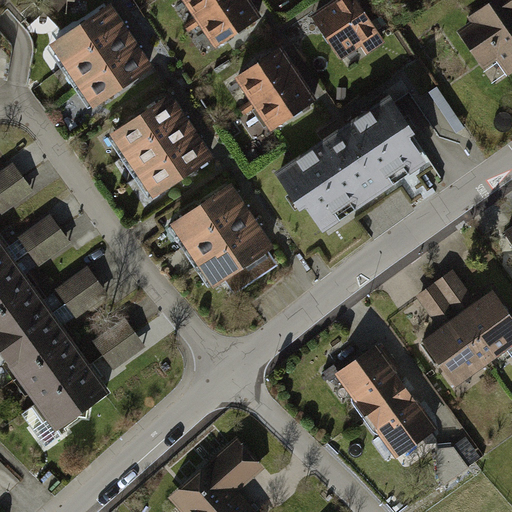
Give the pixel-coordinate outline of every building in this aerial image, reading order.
[(183,0),(199,24),(235,0),(183,0)] [(247,0),(235,0),(199,24),(218,52),(263,22),(247,0)] [(354,0),(350,0),(315,22),(347,71),(385,47),(354,0)] [(475,23),(461,33),(483,65),(500,54),(511,70),(511,69),(511,0),(496,0),(471,17),(475,23)] [(57,41),(72,64),(129,26),(115,4),(57,41)] [(144,49),(129,26),(72,64),(87,86),(144,49)] [(159,70),(144,49),(87,86),(102,108),(159,70)] [(238,80),(254,106),(300,76),(284,51),(238,80)] [(319,106),(300,76),(254,106),(273,135),(319,106)] [(123,144),(137,165),(195,128),(182,107),(123,144)] [(395,107),(286,178),(326,239),(435,167),(395,107)] [(211,153),(195,128),(137,165),(152,189),(211,153)] [(225,175),(211,153),(152,189),(166,212),(225,175)] [(172,228),(188,250),(249,206),(233,184),(172,228)] [(1,203),(17,223),(39,206),(23,186),(1,203)] [(266,229),(249,206),(188,250),(205,273),(266,229)] [(281,249),(266,229),(205,273),(219,293),(281,249)] [(34,250),(50,270),(72,252),(56,232),(34,250)] [(0,257),(9,252),(0,240),(0,257)] [(0,257),(0,296),(27,276),(9,252),(0,257)] [(436,287),(459,318),(478,304),(455,274),(436,287)] [(0,340),(48,305),(27,276),(0,296),(0,340)] [(68,300),(84,320),(106,302),(90,282),(68,300)] [(418,301),(440,331),(459,318),(436,287),(418,301)] [(478,304),(459,318),(493,364),(511,349),(511,315),(494,292),(478,304)] [(0,340),(0,349),(13,367),(64,327),(48,305),(0,340)] [(457,390),(493,364),(459,318),(440,331),(423,344),(457,390)] [(85,354),(64,327),(13,367),(33,393),(85,354)] [(121,358),(137,378),(159,361),(143,340),(121,358)] [(334,378),(365,419),(406,389),(374,347),(334,378)] [(33,393),(53,420),(105,381),(85,354),(33,393)] [(125,407),(105,381),(53,420),(73,446),(125,407)] [(437,429),(406,389),(365,419),(397,460),(437,429)] [(242,443),(170,504),(176,511),(260,511),(245,493),(268,474),(242,443)] [(458,446),(437,456),(449,480),(470,470),(458,446)]
